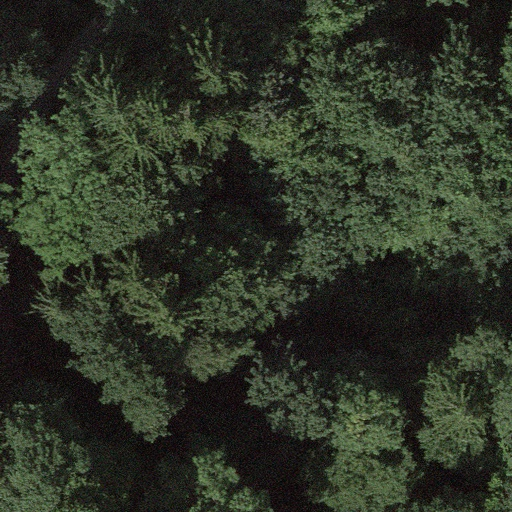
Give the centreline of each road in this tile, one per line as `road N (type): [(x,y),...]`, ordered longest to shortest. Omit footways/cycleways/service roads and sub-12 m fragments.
road 1 (track): [(0,235),(18,406),(58,511)]
road 2 (track): [(124,0),(56,68),(0,229)]
